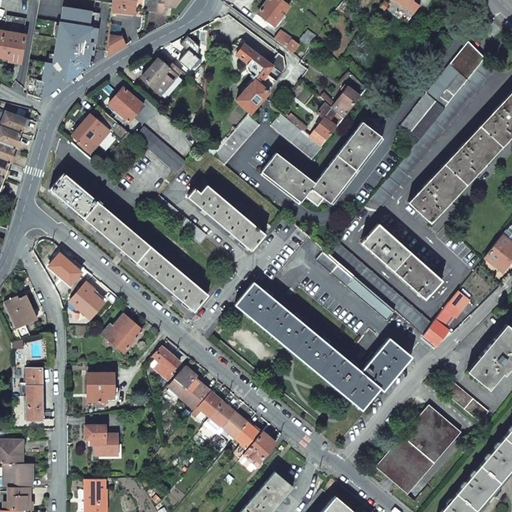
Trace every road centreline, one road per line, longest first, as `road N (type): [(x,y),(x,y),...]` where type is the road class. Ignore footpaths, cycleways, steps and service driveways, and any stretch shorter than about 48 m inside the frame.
road 1 (residential): [(339,465),(25,204)]
road 2 (unknown): [(480,0),(324,216),(290,206),(237,165)]
road 3 (residential): [(57,511),(57,319),(14,238)]
road 4 (residential): [(339,465),(511,282)]
road 5 (unknown): [(192,343),(241,282),(243,257),(173,195)]
road 6 (residential): [(52,115),(86,82),(188,23),(208,0)]
